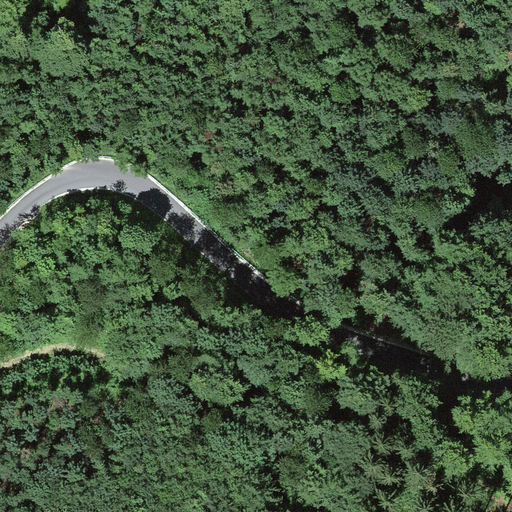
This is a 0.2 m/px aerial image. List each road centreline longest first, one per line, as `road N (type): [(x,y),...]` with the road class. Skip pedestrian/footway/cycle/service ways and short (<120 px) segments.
road 1 (unclassified): [(0,230),(71,176),(131,178),(279,301),(344,334),(511,387)]
road 2 (track): [(0,362),(49,346),(119,370),(306,511)]
